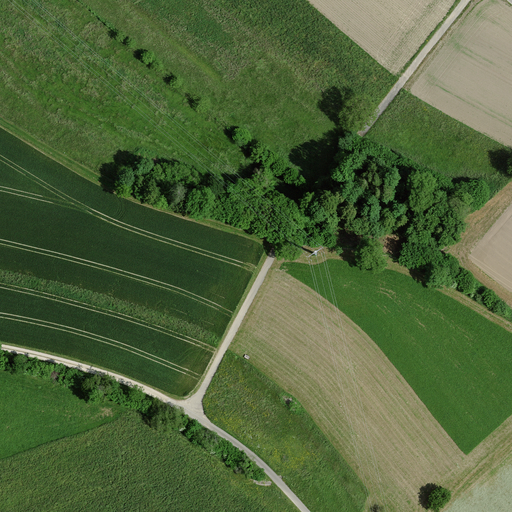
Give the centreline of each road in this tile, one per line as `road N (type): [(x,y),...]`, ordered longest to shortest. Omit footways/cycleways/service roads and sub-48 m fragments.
road 1 (track): [(305,511),(249,453),(192,414),(119,378),(0,347)]
road 2 (track): [(466,0),(360,135)]
road 3 (track): [(192,414),(269,261)]
